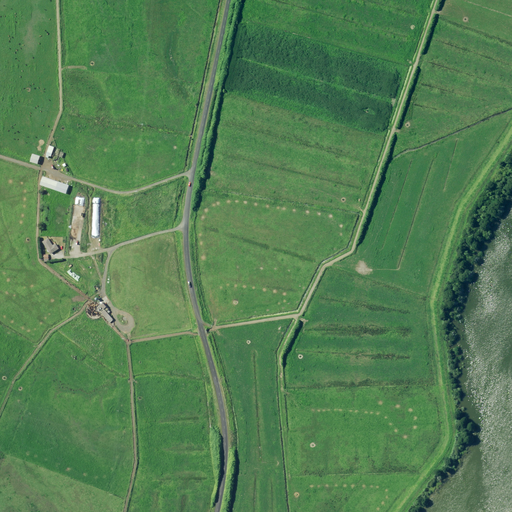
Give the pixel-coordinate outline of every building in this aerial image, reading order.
[(55,147),(50,146),(47,157),(50,158),(51,156),(52,157),(55,147)] [(42,156),(34,154),(32,162),(39,164),(42,156)] [(70,186),(44,177),(41,185),(67,194),(70,186)] [(54,246),(49,238),(44,242),(52,254),(60,249),(57,244),(54,246)] [(102,306),(98,309),(111,323),(114,320),(102,306)]
